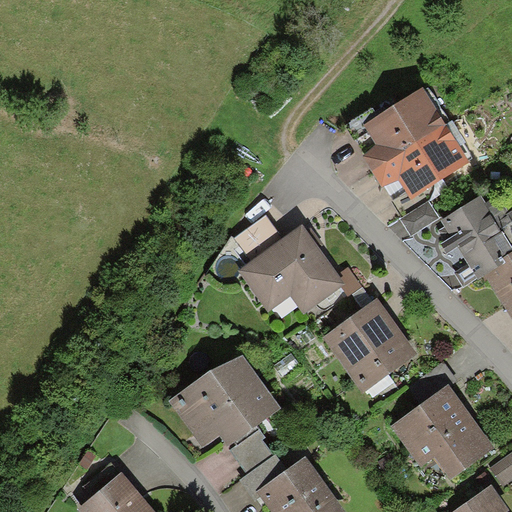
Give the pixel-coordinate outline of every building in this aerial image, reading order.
[(377,137),(359,148),(380,180),(395,171),(408,190),(464,153),(415,77),(370,106),(360,113),(370,126),(377,137)] [(351,139),(370,126),(360,113),(370,106),(366,101),(338,120),(351,139)] [(475,189),(437,213),(447,229),(438,235),(446,248),(454,243),(474,273),(482,267),(502,254),(498,247),(511,238),(511,222),(506,213),(496,220),(475,189)] [(422,196),(395,213),(408,234),(435,217),(422,196)] [(294,222),(233,267),(264,309),(286,292),(301,313),(328,293),(340,284),(335,278),(294,222)] [(502,254),(482,267),(511,312),(511,238),(498,247),(502,254)] [(340,284),(328,293),(346,317),(369,301),(346,270),(335,278),(340,284)] [(415,357),(373,298),(369,301),(346,317),(321,334),(362,394),(415,357)] [(275,411),(232,348),(166,393),(200,443),(217,432),(226,445),(252,426),(275,411)] [(440,362),(405,384),(417,404),(448,384),(452,382),(440,362)] [(487,441),(448,384),(417,404),(389,424),(418,466),(434,454),(444,469),(487,441)] [(252,426),(226,445),(242,469),(269,452),(252,426)] [(511,478),(511,449),(485,468),(498,488),(511,478)] [(269,452),(242,469),(234,475),(250,499),(259,493),(272,511),(338,511),(300,453),(279,467),(269,452)] [(151,511),(115,469),(74,504),(80,511),(151,511)] [(501,511),(484,485),(442,511),(501,511)]
